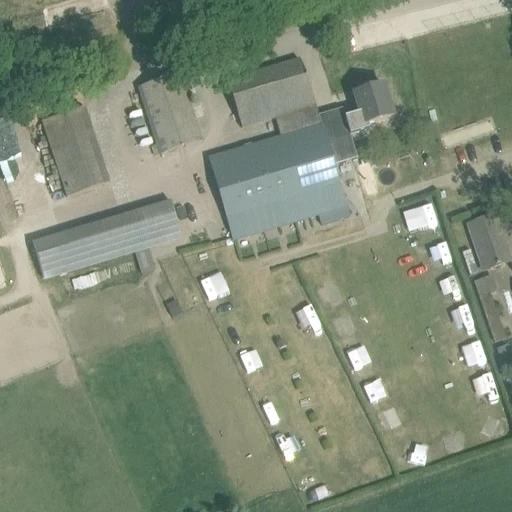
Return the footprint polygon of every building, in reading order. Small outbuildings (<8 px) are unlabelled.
[(299,60),(225,82),(240,130),(274,120),(280,139),(209,160),(227,222),(233,241),(346,208),(316,107),(299,60)] [(138,89),(144,108),(160,156),(201,142),(179,75),(138,89)] [(360,115),(344,119),(349,136),(369,131),(367,125),(392,117),(383,87),(354,95),(360,115)] [(64,200),(107,187),(84,110),(41,123),(64,200)] [(0,123),(0,163),(7,198),(28,194),(13,121),(0,123)] [(170,202),(31,239),(42,277),(180,240),(170,202)] [(494,216),(468,226),(484,271),(510,262),(494,216)] [(472,276),(482,272),(472,249),(462,253),(472,276)] [(443,299),(462,296),(459,276),(440,279),(443,299)] [(316,288),(324,306),(347,297),(340,279),(316,288)] [(473,283),(494,345),(505,341),(484,279),(473,283)] [(166,304),(172,317),(181,313),(175,300),(166,304)] [(451,309),(459,331),(471,326),(463,305),(451,309)] [(340,339),(357,330),(349,312),(331,321),(340,339)] [(229,340),(247,333),(241,318),(223,326),(229,340)] [(303,329),(309,339),(323,330),(317,320),(303,329)] [(461,341),(465,360),(482,357),(478,337),(461,341)] [(511,362),(511,361),(506,343),(495,347),(502,366),(511,362)] [(318,366),(326,382),(343,373),(334,357),(318,366)] [(381,376),(362,385),(371,405),(391,396),(381,376)] [(385,431),(411,419),(404,402),(377,414),(385,431)] [(346,421),(354,437),(370,430),(363,413),(346,421)] [(502,431),(506,420),(492,415),(488,425),(502,431)] [(449,455),(466,449),(459,430),(442,436),(449,455)] [(408,461),(424,462),(425,443),(409,442),(408,461)] [(371,479),(388,474),(381,448),(364,453),(371,479)]
